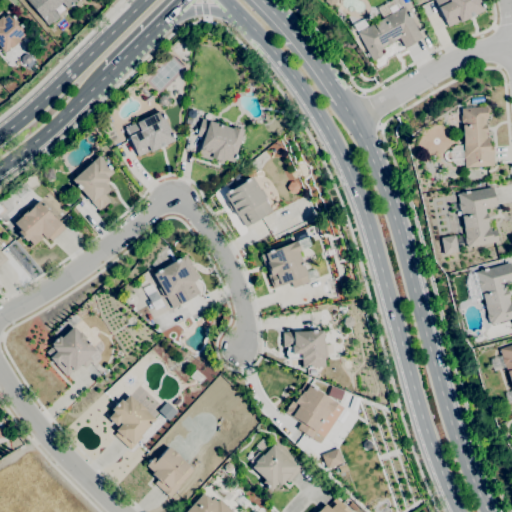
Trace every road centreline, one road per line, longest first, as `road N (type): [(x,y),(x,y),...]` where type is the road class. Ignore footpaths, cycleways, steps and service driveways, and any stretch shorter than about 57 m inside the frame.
road 1 (secondary): [(225,0),(288,68),(354,186),(418,405),(461,511)]
road 2 (secondary): [(489,511),(442,399),(384,189),(341,100)]
road 3 (residential): [(0,315),(54,288),(181,195),(213,230),(233,269),(245,317),(242,348)]
road 4 (secondary): [(144,0),(0,133)]
road 5 (residential): [(121,511),(36,428),(0,370)]
road 6 (residential): [(352,121),(460,58),(511,47)]
road 7 (secondary): [(0,164),(38,140),(105,75)]
road 8 (secondary): [(341,100),(261,0)]
